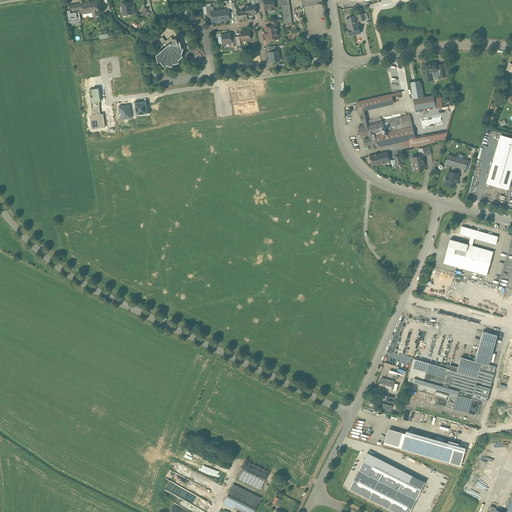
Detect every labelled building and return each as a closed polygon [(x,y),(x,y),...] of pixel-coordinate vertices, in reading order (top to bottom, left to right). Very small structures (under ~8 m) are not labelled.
[(251,0),(252,5),(245,6),(246,10),(247,15),(257,14),(254,0),(251,0)] [(264,0),(264,2),(265,9),(269,8),(269,10),(274,9),(274,8),(275,8),(273,0),(264,0)] [(277,0),(279,6),(282,6),(284,24),(292,23),(288,0),(277,0)] [(97,1),(88,2),(89,10),(90,10),(92,17),(93,16),(93,17),(100,15),(99,11),(97,1)] [(83,3),(80,3),(82,12),(82,13),(83,13),(89,12),(89,16),(90,17),(92,17),(90,10),(89,10),(88,2),(83,3)] [(80,3),(69,5),(70,10),(71,13),(79,12),(79,13),(82,12),(80,3)] [(129,3),(122,4),(123,15),(132,14),(132,13),(131,7),(131,5),(129,5),(129,3)] [(229,9),(220,11),(221,21),(230,19),(229,9)] [(71,13),(70,10),(67,11),(69,22),(73,22),(72,21),(81,20),(80,14),(79,13),(79,12),(71,13)] [(237,11),(237,15),(238,20),(247,19),(247,15),(246,10),(237,11)] [(220,11),(211,12),(212,22),(221,21),(220,11)] [(356,15),(350,17),(351,19),(346,20),(349,34),(355,35),(360,33),(356,15)] [(272,26),(265,27),(266,31),(265,31),(266,36),(267,40),(271,40),(272,41),(274,40),(274,39),(278,39),(276,26),(272,26)] [(249,31),(240,32),(242,41),(251,39),(249,31)] [(230,33),(222,35),(223,43),(232,42),(230,33)] [(174,42),(171,43),(170,43),(168,45),(163,49),(156,54),(158,62),(160,62),(165,66),(167,65),(173,67),(173,64),(179,63),(179,61),(183,56),(182,55),(184,49),(181,48),(180,42),(178,42),(177,39),(177,38),(176,37),(175,37),(174,37),(174,38),(173,39),(173,41),(174,42)] [(166,41),(162,37),(157,41),(163,49),(168,45),(166,41)] [(269,52),(268,52),(269,58),(270,63),(279,61),(278,55),(279,55),(278,51),(276,51),(269,52)] [(423,69),(423,71),(424,80),(433,79),(440,77),(438,70),(437,70),(436,63),(428,64),(426,65),(424,67),(423,69)] [(410,82),(413,99),(423,97),(421,81),(410,82)] [(243,86),(245,100),(252,99),(251,90),(251,85),(243,86)] [(238,101),(245,100),(243,86),(236,87),(237,92),(238,101)] [(102,101),(100,88),(89,90),(91,103),(99,101),(102,101)] [(392,94),(356,102),(359,113),(361,112),(363,112),(363,110),(394,103),(392,94)] [(423,97),(413,99),(415,110),(435,107),(433,96),(423,97)] [(136,105),(137,114),(146,113),(145,105),(144,103),(136,105)] [(119,107),(120,120),(131,118),(129,105),(119,107)] [(100,114),(99,107),(92,108),(91,108),(92,115),(100,114)] [(103,113),(100,114),(92,115),(92,119),(91,119),(91,124),(93,124),(94,129),(105,127),(103,113)] [(409,115),(358,126),(361,137),(368,135),(382,132),(385,146),(403,142),(415,139),(415,137),(409,115)] [(415,139),(403,142),(405,148),(435,142),(434,140),(446,138),(448,131),(415,137),(415,139)] [(382,132),(368,135),(372,149),(378,148),(377,148),(385,146),(382,132)] [(511,175),(511,138),(501,135),(487,183),(508,189),(511,175)] [(430,147),(422,148),(424,156),(431,154),(430,147)] [(388,152),(370,155),(372,166),(390,162),(388,152)] [(417,156),(411,157),(412,162),(414,162),(415,170),(414,170),(414,171),(425,168),(422,155),(419,156),(418,154),(416,155),(417,156)] [(401,155),(395,157),(395,159),(396,165),(397,166),(403,164),(401,155)] [(468,160),(448,155),(445,164),(465,170),(468,160)] [(457,174),(449,172),(448,172),(447,177),(446,177),(445,177),(444,178),(444,179),(444,180),(445,181),(446,181),(445,184),(446,185),(453,187),(455,187),(456,183),(457,182),(457,181),(457,180),(457,179),(458,179),(458,178),(458,177),(458,176),(458,175),(457,174)] [(460,242),(450,239),(443,263),(487,276),(492,259),(459,250),(461,244),(459,244),(460,242)] [(483,331),(475,358),(474,357),(472,358),(473,361),(474,361),(489,365),(497,335),(483,331)] [(473,361),(461,357),(458,368),(450,366),(437,363),(437,365),(414,359),(408,380),(450,392),(448,400),(446,406),(475,415),(479,400),(486,402),(494,374),(496,367),(489,365),(474,361),(473,361)] [(389,375),(389,372),(399,374),(401,367),(383,363),(381,373),(389,375)] [(394,382),(381,378),(378,387),(392,391),(392,390),(397,391),(399,384),(394,383),(394,382)] [(448,400),(437,396),(435,403),(446,406),(448,400)] [(392,408),(381,404),(379,410),(390,413),(392,408)] [(401,448),(405,434),(388,429),(384,444),(401,448)] [(454,445),(406,431),(405,434),(401,448),(449,462),(454,445)] [(408,511),(424,480),(364,453),(347,489),(397,511),(408,511)] [(270,469),(246,457),(236,477),(260,489),(270,469)] [(193,493),(197,484),(215,492),(218,485),(175,466),(172,471),(171,470),(167,479),(171,481),(167,491),(187,500),(191,492),(193,493)] [(253,511),(261,498),(233,484),(223,503),(237,510),(241,511),(253,511)] [(281,500),(276,497),(273,503),(279,505),(281,500)]
